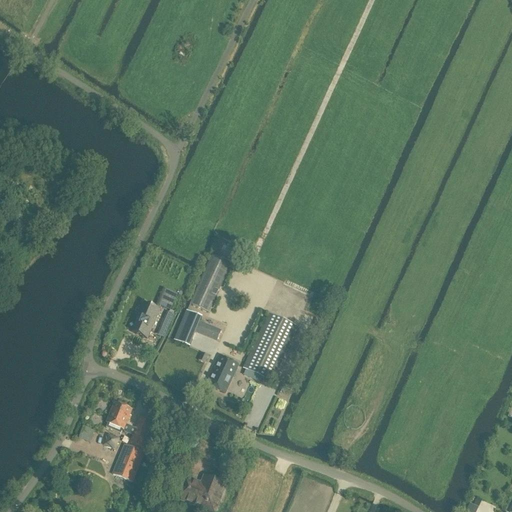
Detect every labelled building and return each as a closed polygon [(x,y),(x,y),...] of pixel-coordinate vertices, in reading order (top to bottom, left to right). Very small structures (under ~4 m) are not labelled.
[(8,210),(6,221),(22,224),(23,212),(8,210)] [(208,313),(231,264),(213,256),(190,305),(208,313)] [(147,340),(160,311),(144,305),(131,333),(147,340)] [(202,318),(187,312),(175,341),(189,348),(196,333),(217,342),(221,332),(200,324),(202,318)] [(173,315),(169,313),(159,336),(163,338),(173,315)] [(243,369),(246,371),(243,376),(259,384),(262,378),(272,383),(298,329),(269,315),(243,369)] [(205,364),(208,357),(202,354),(199,361),(205,364)] [(238,366),(221,358),(207,387),(224,395),(238,366)] [(129,448),(125,447),(114,476),(132,484),(144,454),(140,453),(152,424),(141,419),(136,431),(125,426),(131,411),(115,404),(107,423),(108,423),(106,429),(121,435),(123,429),(124,430),(124,432),(133,436),(129,448)] [(182,501),(186,503),(185,503),(205,511),(207,507),(216,511),(226,486),(205,478),(202,484),(190,480),(182,501)]
